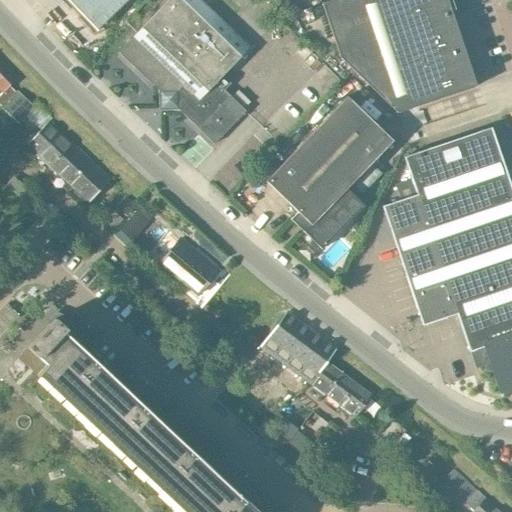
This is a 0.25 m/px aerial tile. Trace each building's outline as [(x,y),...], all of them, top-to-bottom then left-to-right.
[(67,0),(96,29),(126,0),(67,0)] [(201,0),(165,0),(131,35),(118,50),(159,90),(160,99),(168,107),(177,107),(213,142),(245,109),(230,96),(215,81),(249,45),(201,0)] [(439,98),(405,0),(327,0),(322,2),(340,56),(397,112),(439,98)] [(405,0),(439,98),(475,86),(450,10),(454,9),(451,0),(405,0)] [(0,60),(0,89),(3,93),(0,95),(0,104),(1,106),(14,92),(9,87),(17,78),(0,60)] [(17,91),(15,93),(2,107),(18,122),(33,106),(17,91)] [(391,140),(346,96),(265,181),(298,212),(290,220),(322,250),(364,206),(345,188),(391,140)] [(51,162),(72,140),(59,128),(50,119),(27,143),(52,167),(54,165),(51,162)] [(412,182),(458,312),(470,350),(478,347),(487,344),(486,344),(511,335),(511,189),(491,127),(403,156),(412,182)] [(54,165),(52,167),(77,189),(75,192),(84,200),(87,198),(90,200),(111,178),(72,140),(51,162),(54,165)] [(424,323),(458,312),(412,182),(398,186),(403,200),(384,206),(424,323)] [(139,207),(119,230),(131,240),(151,217),(139,207)] [(179,238),(159,262),(197,294),(212,276),(211,275),(216,269),(179,238)] [(111,251),(104,259),(118,271),(125,263),(111,251)] [(274,326),(259,345),(310,384),(327,362),(335,350),(284,312),(274,326)] [(26,347),(15,358),(181,511),(259,511),(71,337),(72,336),(52,317),(25,346),(26,347)] [(487,344),(478,347),(490,384),(500,389),(511,384),(511,335),(486,344),(487,344)] [(327,362),(310,384),(325,395),(341,373),(327,362)] [(241,370),(233,379),(239,384),(247,375),(241,370)] [(341,373),(325,395),(340,406),(356,384),(341,373)] [(253,383),(247,389),(259,399),(263,393),(253,383)] [(356,384),(340,406),(354,417),(368,399),(371,395),(356,384)] [(266,393),(260,400),(268,406),(274,399),(266,393)] [(280,396),(271,409),(276,414),(286,401),(280,396)] [(277,414),(267,427),(286,442),(295,431),(297,430),(277,414)] [(310,443),(295,431),(286,442),(301,453),(310,443)] [(454,469),(445,477),(450,483),(459,474),(454,469)] [(450,483),(458,492),(467,482),(459,474),(450,483)] [(465,502),(472,509),(469,511),(497,511),(483,498),(483,497),(476,491),(465,502)]
